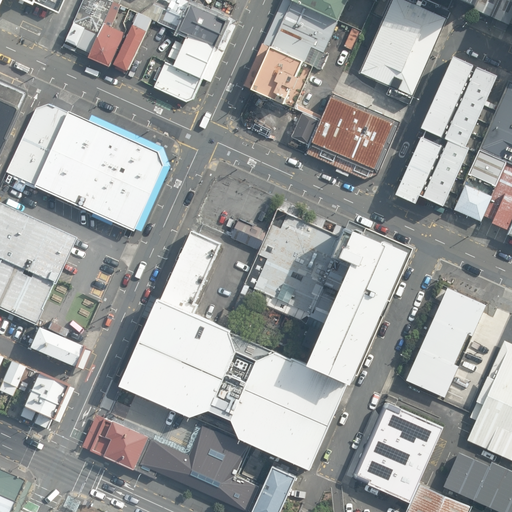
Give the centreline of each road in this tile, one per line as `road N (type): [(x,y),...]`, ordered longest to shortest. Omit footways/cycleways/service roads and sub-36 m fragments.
road 1 (tertiary): [(92,385),(204,137)]
road 2 (unclassified): [(435,239),(334,475)]
road 3 (unclassified): [(377,212),(449,48),(464,40),(511,58)]
road 4 (tertiary): [(0,43),(204,137)]
road 5 (tertiary): [(204,137),(377,212)]
road 6 (tertiary): [(204,137),(265,0)]
